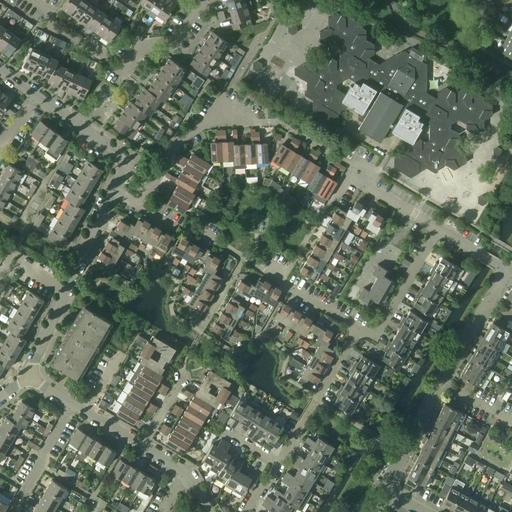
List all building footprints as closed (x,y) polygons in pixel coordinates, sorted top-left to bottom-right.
[(66,0),(61,8),(69,14),(79,0),(66,0)] [(79,0),(69,14),(77,19),(89,3),(84,0),(79,0)] [(142,0),(140,3),(149,9),(154,0),(142,0)] [(154,0),(149,9),(157,15),(166,0),(154,0)] [(170,0),(166,0),(157,15),(165,20),(176,4),(170,0)] [(230,13),(247,7),(252,6),(249,0),(234,0),(227,2),(227,3),(230,13)] [(77,19),(85,25),(97,8),(89,3),(77,19)] [(247,7),(230,13),(233,22),(231,23),(233,29),(252,23),(247,7)] [(85,25),(93,30),(104,14),(97,8),(85,25)] [(475,134),(483,129),(483,120),(492,115),(492,114),(492,105),(484,100),(483,100),(484,97),(474,91),(471,93),(471,92),(471,93),(463,88),(455,92),(454,92),(446,88),(438,92),(438,97),(436,98),(426,92),(427,64),(425,63),(425,55),(412,47),(405,51),(404,50),(379,64),(369,58),(369,56),(374,54),(374,53),(373,53),(374,44),(366,39),(365,39),(366,30),(357,25),(357,21),(348,16),(345,17),(337,12),(328,17),(328,27),(319,32),(319,41),(328,47),(336,42),(340,44),(340,58),(336,60),(328,55),(320,59),(319,60),(319,64),(314,66),(307,62),(306,62),(294,69),(294,74),(306,82),(306,91),(304,92),(304,95),(311,99),(315,96),(315,99),(316,99),(315,104),(317,106),(312,109),(312,118),(329,129),(330,128),(337,124),(338,114),(340,113),(340,111),(340,110),(348,106),(348,101),(360,108),(358,113),(358,119),(362,122),(359,126),(358,128),(360,129),(378,140),(380,141),(381,140),(384,135),(388,137),(394,134),(396,130),(408,137),(404,139),(404,149),(402,150),(402,152),(394,157),(393,166),(393,167),(410,177),(418,173),(419,173),(419,167),(422,167),(425,165),(428,164),(428,169),(435,173),(437,171),(437,169),(445,165),(454,170),(454,169),(466,162),(466,157),(456,151),(456,145),(458,143),(458,142),(458,133),(450,128),(450,124),(462,117),(466,119),(466,129),(475,134)] [(93,30),(101,36),(112,19),(104,14),(93,30)] [(139,23),(139,24),(141,20),(136,16),(131,24),(136,27),(139,23)] [(112,19),(101,36),(109,41),(120,25),(112,19)] [(145,28),(139,24),(139,23),(136,27),(134,30),(140,35),(145,28)] [(297,27),(292,24),(288,27),(288,32),(292,35),(296,32),(297,32),(297,27)] [(0,34),(0,49),(1,50),(12,34),(4,28),(0,34)] [(207,39),(223,51),(229,43),(212,31),(207,39)] [(12,34),(1,50),(9,56),(20,39),(12,34)] [(207,39),(201,47),(217,59),(223,51),(207,39)] [(511,45),(504,41),(498,51),(511,58),(511,45)] [(201,47),(195,55),(212,67),(217,59),(201,47)] [(32,70),(40,52),(32,48),(23,66),(32,70)] [(32,70),(41,74),(49,56),(40,52),(32,70)] [(212,67),(195,55),(190,63),(206,75),(212,67)] [(41,74),(49,78),(49,79),(56,63),(57,64),(58,60),(49,56),(41,74)] [(164,66),(180,78),(186,70),(169,58),(164,66)] [(253,68),(253,69),(257,71),(262,69),(262,63),(257,61),(253,63),(253,68)] [(65,67),(57,64),(56,63),(49,79),(49,78),(47,82),(56,86),(65,67)] [(158,74),(175,86),(180,78),(164,66),(158,74)] [(74,72),(65,67),(56,86),(65,90),(74,72)] [(82,76),(74,72),(65,90),(74,94),(82,76)] [(153,82),(169,94),(175,86),(158,74),(153,82)] [(215,84),(223,89),(229,78),(221,74),(215,84)] [(82,76),(74,94),(83,98),(91,80),(82,76)] [(169,94),(153,82),(147,90),(161,99),(161,100),(163,102),(169,94)] [(155,107),(161,100),(161,99),(147,90),(144,88),(139,96),(155,107)] [(0,114),(11,99),(3,93),(0,97),(0,114)] [(155,107),(139,96),(133,103),(147,113),(149,115),(155,107)] [(141,121),(147,113),(133,103),(130,101),(125,109),(141,121)] [(141,121),(125,109),(119,117),(136,129),(141,121)] [(138,130),(136,129),(119,117),(113,126),(131,139),(138,130)] [(30,134),(40,141),(49,127),(40,120),(30,134)] [(40,141),(48,147),(49,147),(58,133),(49,127),(40,141)] [(237,129),(232,129),(232,138),(233,141),(233,143),(234,160),(234,164),(234,169),(245,168),(245,163),(244,146),(244,143),(237,144),(237,138),(237,129)] [(217,141),(210,142),(210,144),(211,161),(223,161),(222,144),(221,130),(216,130),(217,141)] [(225,130),(221,130),(222,144),(223,161),(234,160),(233,143),(233,141),(226,141),(225,130)] [(251,143),(244,143),(244,146),(245,163),(256,162),(255,145),(255,132),(250,132),(251,143)] [(259,132),(255,132),(255,145),(256,162),(267,162),(266,145),(266,142),(259,143),(259,132)] [(60,154),(58,153),(67,140),(58,133),(49,147),(48,147),(45,152),(56,159),(60,154)] [(148,140),(143,147),(141,146),(138,150),(143,153),(146,149),(146,150),(153,141),(148,137),(146,139),(148,140)] [(281,143),(271,160),(281,166),(291,149),(281,143)] [(493,150),(493,155),(497,157),(498,157),(502,155),(502,150),(498,147),(493,150)] [(291,149),(281,166),(290,171),(301,154),(291,149)] [(308,156),(311,158),(316,151),(312,149),(308,156)] [(316,151),(311,158),(315,160),(319,153),(316,151)] [(178,153),(176,157),(188,164),(203,173),(209,163),(194,154),(192,153),(188,159),(178,153)] [(301,154),(290,171),(300,177),(310,160),(301,154)] [(176,157),(174,160),(184,166),(180,172),(182,173),(197,182),(203,173),(188,164),(176,157)] [(82,170),(96,179),(102,169),(87,160),(82,170)] [(310,160),(300,177),(309,183),(317,170),(320,166),(310,160)] [(3,173),(18,182),(23,172),(9,164),(3,173)] [(324,172),(328,174),(332,167),(329,164),(324,172)] [(332,167),(328,174),(332,176),(336,169),(332,167)] [(90,188),(96,179),(82,170),(76,180),(90,188)] [(309,183),(304,191),(314,197),(317,193),(327,176),(317,170),(309,183)] [(167,172),(165,176),(177,183),(177,184),(180,185),(191,192),(197,182),(182,173),(180,172),(177,178),(167,172)] [(0,184),(12,191),(18,182),(3,173),(0,178),(0,184)] [(317,193),(314,197),(324,203),(336,182),(327,176),(317,193)] [(85,197),(90,188),(76,180),(71,189),(85,197)] [(0,196),(6,201),(12,191),(0,184),(0,196)] [(164,184),(162,187),(170,192),(172,193),(189,203),(193,206),(199,196),(191,192),(180,185),(177,184),(174,189),(164,184)] [(168,196),(170,192),(162,187),(160,191),(168,196)] [(80,206),(85,197),(71,189),(65,198),(69,201),(80,207),(80,206)] [(172,193),(166,203),(183,213),(189,203),(172,193)] [(482,195),(478,198),(477,203),(478,203),(482,206),(482,205),(487,203),(486,203),(487,198),(482,195)] [(84,209),(80,206),(80,207),(69,201),(64,210),(78,218),(84,209)] [(359,214),(367,219),(370,212),(372,210),(373,208),(368,205),(365,209),(361,206),(362,204),(358,202),(357,204),(355,203),(351,209),(349,208),(346,212),(345,214),(351,218),(356,221),(359,214)] [(345,229),(351,218),(345,214),(346,212),(340,208),(337,213),(335,212),(332,216),(335,217),(333,219),(340,223),(339,225),(345,229)] [(73,228),(78,218),(64,210),(58,219),(73,228)] [(370,212),(367,219),(369,220),(365,226),(376,233),(380,226),(378,225),(381,219),(379,218),(381,215),(372,210),(370,212)] [(136,226),(132,233),(136,235),(143,239),(147,233),(145,231),(150,223),(148,221),(144,219),(143,220),(139,217),(138,219),(138,218),(134,225),(136,226)] [(67,237),(73,228),(58,219),(53,228),(67,237)] [(112,229),(108,234),(111,236),(119,240),(123,233),(130,237),(130,236),(132,233),(136,226),(134,225),(130,222),(129,224),(122,221),(120,219),(119,221),(116,225),(117,226),(114,230),(112,229)] [(339,239),(345,229),(339,225),(340,223),(333,219),(331,224),(328,222),(326,226),(328,228),(327,230),(333,233),(332,236),(339,239)] [(138,247),(138,248),(142,250),(147,241),(154,245),(157,239),(155,238),(160,230),(161,229),(159,228),(150,223),(145,231),(147,233),(143,239),(138,247)] [(67,237),(53,228),(47,238),(61,247),(67,237)] [(154,245),(148,254),(153,257),(155,252),(162,256),(164,252),(168,245),(166,244),(170,238),(171,235),(169,234),(165,232),(160,230),(155,238),(157,239),(154,245)] [(322,238),(321,240),(327,244),(326,246),(336,253),(340,246),(345,249),(348,245),(339,239),(332,236),(333,233),(327,230),(324,234),(322,233),(320,237),(322,238)] [(106,244),(105,246),(113,251),(111,253),(118,257),(124,246),(118,243),(119,240),(111,236),(108,240),(105,244),(106,244)] [(171,250),(182,256),(186,250),(188,251),(191,245),(187,242),(188,240),(184,237),(183,240),(181,239),(177,245),(175,244),(171,250)] [(341,256),(336,253),(326,246),(327,244),(321,240),(318,245),(316,244),(313,248),(316,249),(314,251),(321,255),(319,257),(330,263),(334,257),(339,260),(341,256)] [(367,243),(362,240),(358,247),(363,250),(367,243)] [(138,248),(138,247),(131,243),(128,247),(136,251),(138,248)] [(196,256),(198,258),(202,251),(198,249),(199,246),(195,244),(193,246),(191,245),(188,251),(186,250),(182,256),(192,263),(196,256)] [(99,255),(98,257),(100,258),(106,262),(105,264),(111,268),(118,257),(111,253),(113,251),(105,246),(102,251),(101,251),(99,255)] [(202,268),(206,271),(213,275),(214,273),(216,268),(214,267),(218,261),(216,260),(218,257),(213,255),(212,257),(207,254),(210,250),(205,247),(202,251),(198,258),(206,262),(202,268)] [(309,254),(307,258),(309,260),(308,262),(314,265),(313,267),(319,271),(324,274),(327,268),(332,271),(335,266),(330,263),(319,257),(321,255),(314,251),(312,256),(309,254)] [(349,260),(355,264),(359,257),(353,254),(349,260)] [(435,262),(432,268),(455,281),(456,279),(453,277),(459,267),(442,257),(437,263),(435,262)] [(301,269),(299,271),(302,272),(308,276),(307,278),(313,282),(317,284),(321,278),(327,282),(330,277),(324,274),(319,271),(313,267),(314,265),(308,262),(306,260),(303,265),(301,269)] [(358,297),(370,304),(373,299),(383,304),(396,282),(386,277),(390,271),(377,264),(372,273),(377,277),(369,291),(363,287),(358,297)] [(454,283),(455,281),(432,268),(429,273),(431,274),(427,281),(445,291),(451,281),(454,283)] [(206,271),(200,282),(206,285),(208,283),(214,287),(215,285),(217,287),(220,282),(218,281),(220,276),(214,273),(213,275),(206,271)] [(253,293),(263,299),(267,293),(265,292),(269,285),(267,284),(268,282),(264,279),(263,282),(258,279),(254,285),(256,287),(253,293)] [(250,297),(253,293),(256,287),(254,285),(250,283),(249,285),(242,281),(241,283),(239,282),(236,286),(239,287),(236,292),(234,290),(231,296),(233,297),(239,301),(244,293),(250,297)] [(439,301),(445,291),(427,281),(423,288),(421,286),(418,292),(441,305),(442,303),(439,301)] [(200,282),(194,292),(200,296),(201,294),(208,298),(209,296),(211,297),(213,293),(211,292),(214,287),(208,283),(206,285),(200,282)] [(267,293),(263,299),(258,308),(262,311),(268,302),(274,306),(278,299),(276,298),(279,292),(277,291),(279,288),(275,286),(273,288),(269,285),(265,292),(267,293)] [(29,291),(23,300),(37,309),(43,299),(29,291)] [(191,296),(187,303),(194,307),(195,305),(201,308),(202,306),(205,308),(207,304),(205,302),(208,298),(201,294),(200,296),(194,292),(191,296)] [(439,307),(441,305),(418,292),(415,297),(417,298),(413,305),(430,315),(436,305),(439,307)] [(238,303),(239,301),(233,297),(230,302),(228,300),(225,304),(228,306),(226,308),(233,312),(232,314),(238,317),(244,307),(238,303)] [(23,300),(18,310),(32,318),(37,309),(23,300)] [(290,318),(294,312),(289,309),(290,307),(286,304),(285,306),(283,305),(279,312),(277,310),(273,317),(284,323),(288,317),(290,318)] [(73,326),(101,343),(112,323),(85,307),(73,326)] [(232,328),(238,317),(232,314),(233,312),(226,308),(224,312),(221,311),(219,315),(221,316),(220,318),(226,322),(225,324),(232,328)] [(248,309),(245,314),(250,317),(253,312),(248,309)] [(18,310),(12,319),(27,327),(32,318),(18,310)] [(284,323),(295,329),(298,323),(300,324),(304,318),(300,315),(301,313),(297,310),(296,313),(294,312),(290,318),(288,317),(284,323)] [(403,316),(400,321),(423,335),(424,333),(421,331),(427,321),(410,310),(405,317),(403,316)] [(306,319),(304,318),(300,324),(298,323),(295,329),(305,336),(309,329),(311,331),(315,324),(310,321),(312,319),(308,317),(306,319)] [(487,331),(503,341),(509,332),(502,328),(505,323),(495,317),(487,331)] [(236,330),(232,328),(225,324),(226,322),(220,318),(217,323),(215,322),(213,326),(215,327),(214,329),(217,331),(213,337),(218,340),(221,336),(225,339),(229,333),(232,335),(239,338),(241,333),(235,331),(236,330)] [(6,329),(11,331),(21,337),(27,327),(12,319),(6,329)] [(315,341),(319,344),(325,348),(327,346),(329,341),(327,340),(332,332),(326,328),(325,330),(320,327),(323,323),(317,320),(315,324),(311,331),(319,335),(315,341)] [(422,337),(423,335),(400,321),(397,327),(399,328),(395,335),(413,345),(418,335),(422,337)] [(73,326),(62,345),(90,361),(101,343),(73,326)] [(11,331),(5,340),(20,349),(25,339),(21,337),(11,331)] [(481,335),(479,338),(499,351),(500,349),(499,348),(503,341),(487,331),(483,337),(481,335)] [(135,342),(145,347),(151,351),(154,347),(162,352),(159,356),(170,363),(174,356),(170,354),(173,347),(154,336),(151,342),(148,341),(139,335),(135,342)] [(407,355),(413,345),(395,335),(391,341),(389,340),(386,345),(409,359),(410,357),(407,355)] [(479,343),(476,348),(492,358),(497,351),(498,352),(499,351),(479,338),(477,341),(479,343)] [(5,340),(0,349),(14,358),(20,349),(5,340)] [(319,344),(313,355),(319,358),(320,356),(327,360),(328,358),(330,360),(333,355),(330,354),(333,349),(327,346),(325,348),(319,344)] [(90,361),(62,345),(51,363),(79,380),(90,361)] [(407,361),(409,359),(386,345),(383,351),(385,352),(381,359),(398,369),(404,359),(407,361)] [(139,362),(158,373),(164,363),(158,360),(157,361),(149,356),(151,351),(145,347),(141,354),(143,355),(139,362)] [(470,353),(468,356),(489,368),(490,367),(488,366),(492,358),(476,348),(473,354),(470,353)] [(0,349),(0,362),(4,365),(8,368),(14,358),(0,349)] [(313,355),(306,365),(313,369),(314,367),(320,371),(322,369),(324,370),(326,366),(324,365),(327,360),(320,356),(319,358),(313,355)] [(356,360),(352,366),(375,379),(377,377),(373,375),(379,365),(362,355),(358,362),(356,360)] [(465,366),(486,378),(491,370),(489,368),(468,356),(466,359),(469,360),(465,366)] [(296,360),(292,357),(288,363),(293,366),(296,360)] [(139,362),(134,371),(155,384),(160,374),(158,373),(139,362)] [(306,365),(297,381),(309,388),(313,381),(314,381),(315,379),(317,381),(320,377),(318,375),(320,371),(314,367),(313,369),(306,365)] [(351,372),(347,379),(365,389),(371,379),(374,381),(375,379),(352,366),(349,371),(351,372)] [(486,378),(465,366),(457,380),(467,386),(470,381),(481,388),(486,378)] [(238,398),(228,391),(229,389),(227,387),(230,381),(211,370),(204,383),(208,386),(210,381),(213,382),(221,387),(216,396),(223,400),(233,406),(238,398)] [(134,371),(128,381),(133,384),(149,393),(155,384),(134,371)] [(359,399),(365,389),(347,379),(343,386),(341,384),(338,390),(361,403),(362,401),(359,399)] [(159,386),(166,391),(168,387),(161,382),(159,386)] [(86,395),(92,386),(87,383),(81,392),(86,395)] [(223,400),(216,396),(208,391),(210,387),(208,386),(204,383),(196,396),(212,405),(215,407),(219,401),(221,402),(223,400)] [(133,384),(127,393),(143,403),(149,393),(133,384)] [(164,394),(166,391),(159,386),(156,390),(164,394)] [(184,388),(182,392),(190,397),(192,393),(184,388)] [(361,403),(338,390),(335,395),(337,396),(333,403),(350,414),(356,403),(360,405),(361,403)] [(127,393),(121,403),(137,413),(143,403),(127,393)] [(196,396),(190,405),(206,415),(212,405),(196,396)] [(439,413),(457,422),(461,424),(466,414),(455,409),(457,403),(447,398),(439,413)] [(107,407),(109,403),(102,399),(99,403),(107,407)] [(229,425),(234,428),(248,405),(239,399),(229,415),(234,418),(229,425)] [(16,410),(30,419),(36,409),(21,400),(16,410)] [(250,400),(248,405),(234,428),(238,431),(243,423),(247,426),(259,406),(250,400)] [(147,405),(155,410),(157,406),(149,402),(147,405)] [(132,422),(137,413),(121,403),(116,413),(132,422)] [(173,408),(181,412),(183,409),(175,404),(173,408)] [(153,413),(155,410),(147,405),(145,409),(153,413)] [(201,424),(206,415),(190,405),(185,415),(201,424)] [(268,411),(259,406),(247,426),(251,428),(247,436),(251,438),(265,415),(268,411)] [(178,416),(181,412),(173,408),(171,411),(178,416)] [(16,410),(10,419),(10,420),(20,426),(24,428),(30,419),(16,410)] [(432,421),(454,432),(454,430),(453,429),(457,422),(439,413),(436,419),(434,417),(432,421)] [(179,424),(195,434),(201,424),(185,415),(179,424)] [(274,420),(265,415),(251,438),(256,441),(260,434),(264,436),(274,420)] [(15,435),(20,426),(10,420),(10,419),(6,416),(0,426),(15,435)] [(274,420),(264,436),(269,439),(267,442),(277,448),(284,435),(279,432),(283,426),(274,420)] [(453,433),(454,432),(432,421),(431,424),(433,425),(430,431),(447,440),(451,432),(453,433)] [(162,427),(169,431),(171,428),(164,423),(162,427)] [(195,434),(179,424),(173,434),(189,443),(195,434)] [(0,426),(0,438),(9,444),(15,435),(0,426)] [(167,435),(169,431),(162,427),(159,430),(167,435)] [(69,442),(78,448),(87,434),(77,428),(69,442)] [(425,436),(423,439),(444,450),(445,448),(444,447),(447,440),(430,431),(427,437),(425,436)] [(479,432),(474,441),(479,444),(484,435),(479,432)] [(78,448),(82,450),(80,455),(85,458),(88,453),(88,454),(96,439),(87,434),(78,448)] [(183,453),(189,443),(173,434),(168,444),(183,453)] [(308,437),(305,441),(328,455),(334,446),(318,437),(315,441),(308,437)] [(0,438),(0,451),(4,453),(9,444),(0,438)] [(88,454),(97,459),(106,445),(96,439),(88,454)] [(203,459),(212,465),(226,441),(221,439),(217,446),(212,443),(203,459)] [(444,451),(444,450),(423,439),(421,442),(424,444),(421,449),(438,458),(442,451),(444,451)] [(40,447),(28,440),(26,444),(37,451),(40,447)] [(209,469),(218,474),(220,470),(230,454),(226,451),(230,444),(226,441),(212,465),(209,469)] [(323,464),(328,455),(305,441),(302,446),(310,450),(307,454),(323,464)] [(115,451),(106,445),(97,459),(107,465),(115,451)] [(416,454),(414,457),(435,468),(436,466),(434,466),(438,458),(421,449),(418,455),(416,454)] [(460,449),(456,456),(462,458),(465,452),(460,449)] [(236,463),(232,461),(236,454),(232,451),(230,454),(220,470),(218,474),(215,478),(224,483),(226,479),(227,479),(236,463)] [(297,454),(294,459),(318,473),(323,464),(307,454),(304,459),(297,454)] [(468,455),(464,462),(473,466),(477,460),(472,457),(468,455)] [(435,470),(435,468),(414,457),(412,461),(415,462),(412,468),(429,476),(433,469),(435,470)] [(111,473),(121,478),(130,464),(120,458),(111,473)] [(313,481),(318,473),(294,459),(292,463),(299,467),(297,472),(313,481)] [(224,483),(233,489),(242,473),(238,470),(242,463),(238,460),(236,463),(227,479),(226,479),(224,483)] [(139,470),(130,464),(121,478),(130,484),(139,470)] [(452,465),(448,471),(454,474),(457,468),(452,465)] [(429,476),(412,468),(404,483),(415,488),(418,483),(424,486),(429,476)] [(148,475),(139,470),(130,484),(140,489),(148,475)] [(242,473),(233,489),(242,494),(246,488),(251,491),(258,478),(249,472),(247,475),(242,473)] [(287,472),(284,476),(307,490),(313,481),(297,472),(294,476),(287,472)] [(148,475),(140,489),(149,495),(158,481),(148,475)] [(312,493),(307,490),(284,476),(281,481),(289,485),(286,489),(306,501),(312,493)] [(47,489),(61,498),(67,488),(52,479),(47,489)] [(506,492),(508,488),(502,484),(500,489),(501,489),(500,491),(505,494),(506,492)] [(447,508),(450,510),(461,490),(451,485),(442,502),(448,505),(447,508)] [(47,489),(41,499),(55,507),(61,498),(47,489)] [(273,494),(277,496),(277,495),(293,505),(297,508),(301,510),(306,501),(286,489),(283,494),(276,489),(273,494)] [(460,511),(470,495),(461,490),(450,510),(454,511),(455,509),(460,511)] [(294,511),(297,508),(293,505),(277,495),(277,496),(274,500),(267,496),(264,500),(284,511),(294,511)] [(472,511),(479,500),(470,495),(460,511),(472,511)] [(42,511),(52,511),(55,507),(41,499),(35,508),(42,511)] [(0,500),(0,511),(3,511),(8,505),(0,500)] [(284,511),(264,500),(262,504),(269,509),(266,511),(284,511)] [(483,511),(488,505),(479,500),(472,511),(483,511)] [(78,511),(83,503),(79,501),(72,511),(78,511)]
